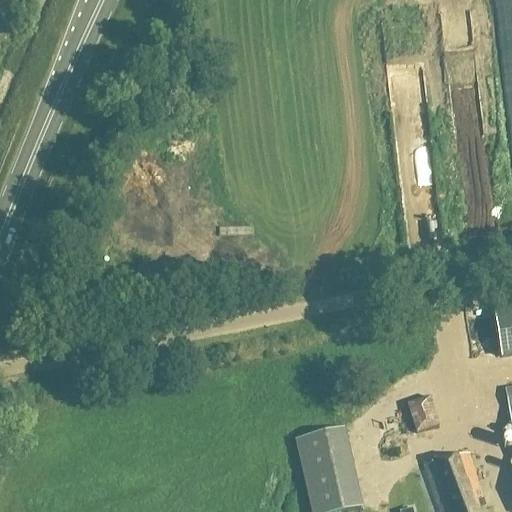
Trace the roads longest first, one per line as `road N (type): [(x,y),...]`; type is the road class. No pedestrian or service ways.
road 1 (unclassified): [(0,371),(511,271)]
road 2 (primary): [(0,246),(104,0)]
